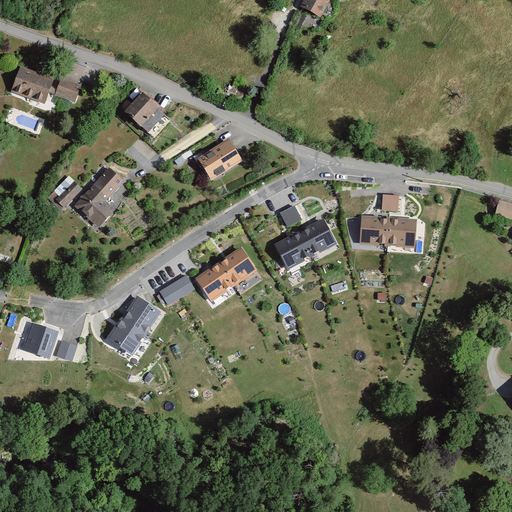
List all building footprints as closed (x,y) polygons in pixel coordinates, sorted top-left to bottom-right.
[(300,0),(296,10),(317,20),(327,0),(300,0)] [(50,80),(18,68),(8,94),(40,106),(50,80)] [(80,87),(59,79),(52,98),(73,105),(80,87)] [(247,93),(231,85),(225,97),(241,105),(247,93)] [(170,116),(143,92),(122,117),(149,140),(170,116)] [(239,164),(228,144),(197,163),(209,183),(239,164)] [(124,182),(106,167),(82,194),(70,182),(52,202),(62,212),(68,205),(96,230),(112,212),(104,204),(124,182)] [(402,190),(383,189),(382,214),(361,213),(360,237),(419,239),(420,217),(401,217),(402,190)] [(511,205),(497,201),(493,218),(511,223),(511,205)] [(297,202),(284,208),(292,227),(277,233),(291,263),(339,241),(327,214),(307,223),(297,202)] [(259,270),(242,244),(197,273),(214,299),(259,270)] [(187,271),(162,283),(171,302),(196,289),(187,271)] [(165,310),(135,290),(108,330),(139,350),(165,310)] [(63,321),(31,314),(24,349),(74,359),(78,340),(60,336),(63,321)]
